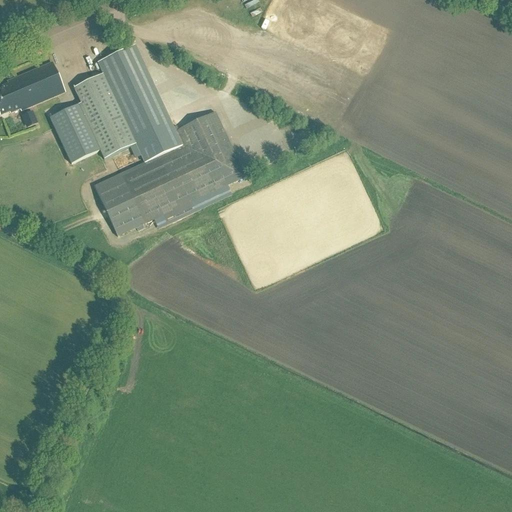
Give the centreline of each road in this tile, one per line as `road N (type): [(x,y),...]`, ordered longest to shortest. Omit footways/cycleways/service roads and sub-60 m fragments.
road 1 (track): [(0,228),(91,276),(114,300),(110,334),(27,511)]
road 2 (tertiary): [(0,53),(127,0)]
